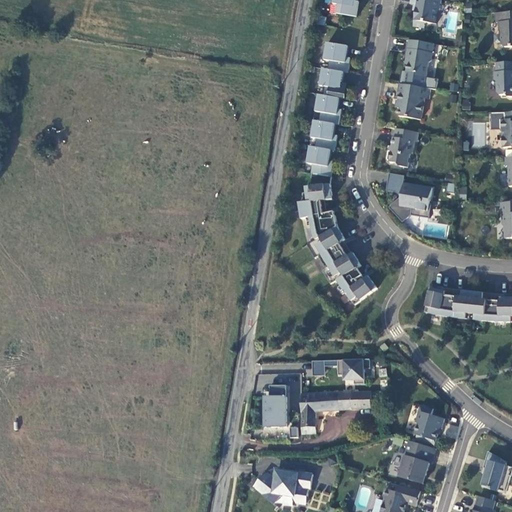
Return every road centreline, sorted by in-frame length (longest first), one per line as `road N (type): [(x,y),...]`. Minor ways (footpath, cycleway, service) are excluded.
road 1 (unclassified): [(305,0),(218,511)]
road 2 (unclassified): [(416,248),(377,213),(360,179),(388,0)]
road 3 (residential): [(473,408),(393,324),(416,248)]
